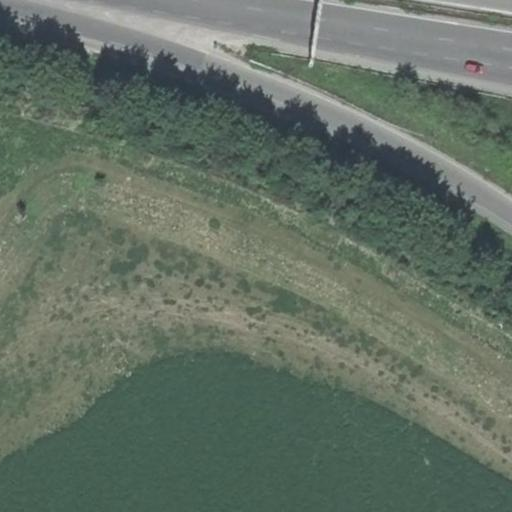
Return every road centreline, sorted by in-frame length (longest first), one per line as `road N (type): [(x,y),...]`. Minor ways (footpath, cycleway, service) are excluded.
road 1 (trunk): [(0,5),(309,102),(511,214)]
road 2 (trunk): [(224,0),(511,43)]
